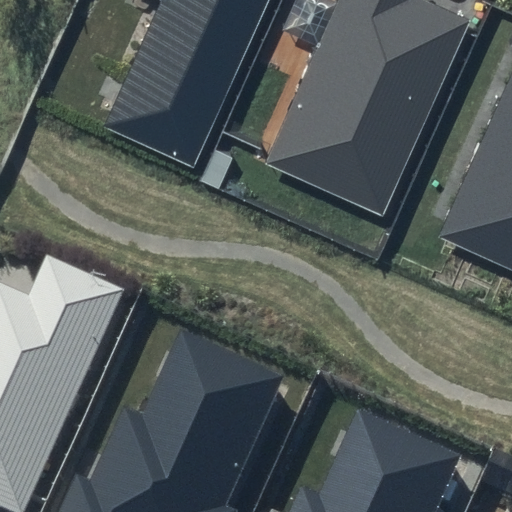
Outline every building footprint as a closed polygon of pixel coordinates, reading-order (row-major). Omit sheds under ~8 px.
[(158,0),(160,1),(105,126),(194,166),(268,0),(158,0)] [(340,0),(269,163),(380,213),(422,116),(433,120),(476,22),(426,0),(340,0)] [(511,75),(440,239),(511,271),(511,75)] [(23,511),(122,288),(45,255),(27,295),(0,283),(0,505),(14,511),(23,511)] [(283,373),(182,329),(142,416),(120,406),(88,481),(74,475),(57,511),(237,511),(238,511),(223,504),(283,373)] [(433,511),(461,453),(360,408),(320,495),(298,486),(286,511),(433,511)]
